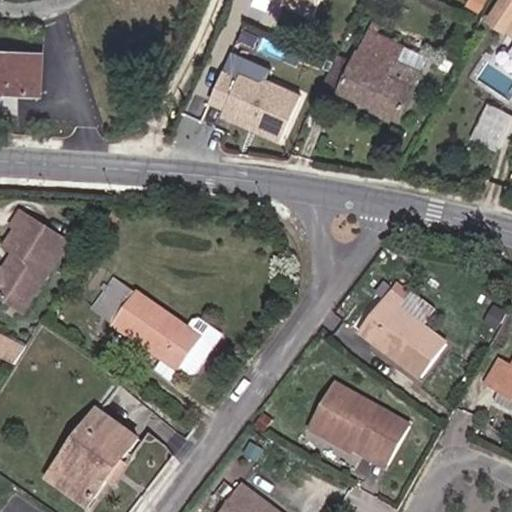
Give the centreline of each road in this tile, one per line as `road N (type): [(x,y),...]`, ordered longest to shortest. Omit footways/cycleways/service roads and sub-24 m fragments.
road 1 (residential): [(160,511),(339,272)]
road 2 (tertiary): [(0,162),(295,187)]
road 3 (tertiary): [(388,203),(511,231)]
